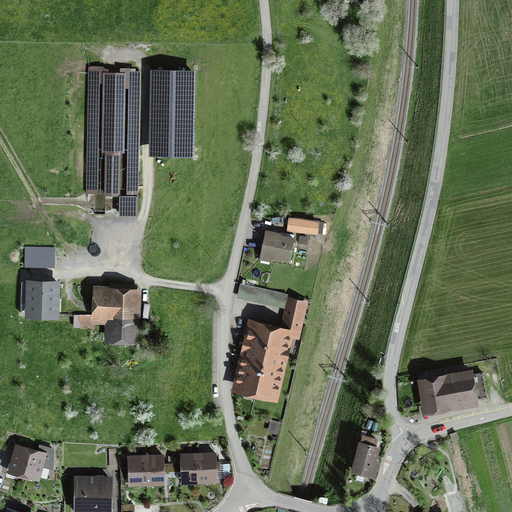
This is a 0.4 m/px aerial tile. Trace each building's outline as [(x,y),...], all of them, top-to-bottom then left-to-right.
[(195,68),(151,67),(151,154),(195,154),(195,68)] [(142,72),(90,71),(89,194),(141,195),(142,72)] [(139,198),(121,197),(121,216),(139,217),(139,198)] [(315,220),(289,216),(287,230),(313,233),(315,220)] [(294,238),(264,232),(259,255),(289,261),(294,238)] [(41,255),(28,254),(27,272),(65,273),(66,250),(41,249),(41,255)] [(60,280),(29,280),(28,317),(60,317),(60,280)] [(292,294),(243,283),(240,298),(289,309),(292,294)] [(143,287),(97,286),(96,317),(109,318),(108,343),(141,344),(143,287)] [(249,323),(234,387),(277,397),(291,336),(299,338),(307,300),(292,297),(289,309),(284,331),(249,323)] [(483,373),(423,383),(427,407),(487,397),(483,373)] [(382,448),(362,443),(355,474),(375,479),(382,448)] [(49,453),(19,444),(10,473),(41,482),(49,453)] [(219,453),(200,454),(202,483),(221,482),(219,453)] [(186,484),(202,483),(200,454),(184,455),(186,484)] [(166,456),(149,457),(150,485),(168,484),(166,456)] [(132,486),(150,485),(149,457),(130,458),(132,486)] [(114,511),(115,478),(78,477),(77,511),(114,511)]
